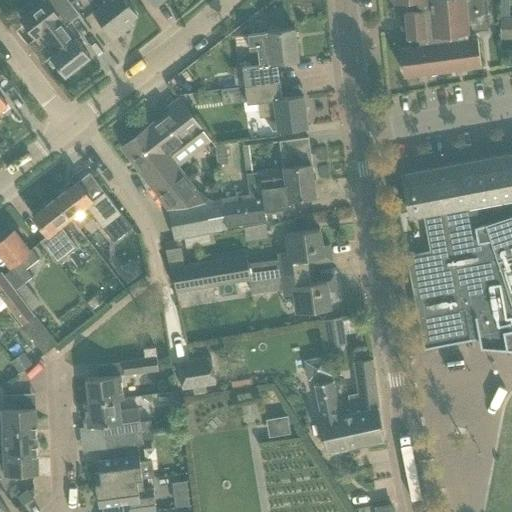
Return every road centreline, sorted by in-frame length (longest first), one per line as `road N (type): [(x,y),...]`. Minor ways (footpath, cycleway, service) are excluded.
road 1 (tertiary): [(419,511),(344,0)]
road 2 (residential): [(69,127),(233,0)]
road 3 (residential): [(64,511),(58,360)]
